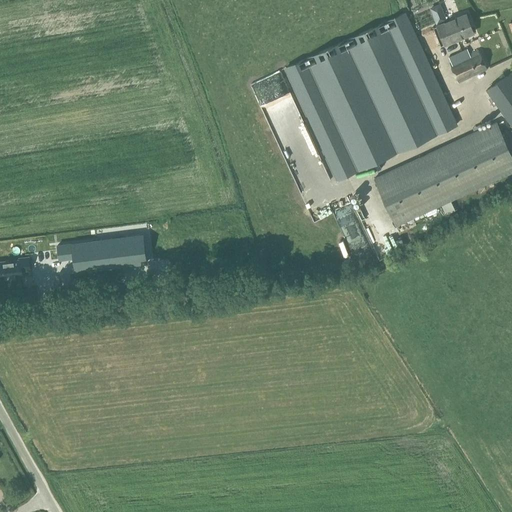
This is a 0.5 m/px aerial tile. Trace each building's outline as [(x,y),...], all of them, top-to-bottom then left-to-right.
[(383,23),(286,68),(300,100),(334,172),(337,179),(457,124),(406,13),(383,23)] [(466,14),(435,27),(443,45),(474,32),(466,14)] [(467,49),(448,57),(453,66),(471,57),(467,49)] [(453,66),(451,66),(459,82),(487,69),(479,54),(471,57),(453,66)] [(490,68),(502,62),(499,54),(486,60),(490,68)] [(511,72),(487,90),(511,125),(511,124),(511,72)] [(511,156),(496,122),(373,179),(395,230),(511,174),(511,156)] [(392,244),(391,238),(386,239),(384,232),(381,233),(384,246),(392,244)] [(71,259),(73,273),(144,262),(140,237),(96,243),(96,241),(54,246),(56,261),(71,259)] [(29,257),(0,261),(0,279),(22,276),(22,271),(31,269),(29,257)]
